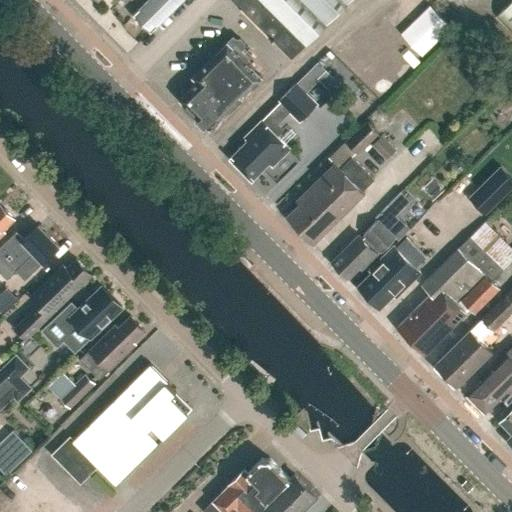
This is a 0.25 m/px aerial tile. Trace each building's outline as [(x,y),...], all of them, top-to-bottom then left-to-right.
[(182,0),(148,0),(134,15),(151,32),(182,0)] [(234,0),(286,52),(292,58),(324,27),(324,28),(349,3),(348,2),(350,0),(234,0)] [(511,0),(495,17),(511,33),(511,0)] [(422,53),(451,25),(431,5),(402,32),(422,53)] [(210,129),(262,77),(247,61),(252,55),(245,48),(246,44),(240,38),(236,39),(234,36),(192,76),(197,81),(180,98),(197,115),(195,120),(203,128),(208,127),(210,129)] [(300,120),(316,104),(295,83),(280,99),(300,120)] [(316,98),(322,91),(317,86),(311,93),(316,98)] [(290,149),(261,120),(244,137),(248,141),(230,158),(252,179),(269,163),(273,166),(290,149)] [(358,153),(379,132),(367,120),(346,140),(358,153)] [(387,158),(396,149),(382,134),(373,144),(387,158)] [(314,243),(364,194),(362,191),(373,179),(351,157),(340,168),(334,162),(296,200),(299,203),(287,215),(314,243)] [(511,176),(502,167),(471,198),(488,215),(511,190),(511,176)] [(397,213),(410,200),(400,191),(387,204),(397,213)] [(0,236),(6,231),(4,229),(14,218),(0,204),(0,236)] [(358,234),(332,261),(348,278),(359,267),(361,269),(377,253),(371,247),(374,244),(381,252),(395,238),(378,220),(363,234),(366,236),(363,239),(358,234)] [(42,263),(60,246),(39,225),(24,239),(16,231),(0,246),(0,272),(6,279),(15,271),(22,264),(31,274),(42,263)] [(430,292),(397,326),(425,354),(470,308),(474,312),(499,287),(492,279),(503,267),(470,234),(421,283),(430,292)] [(358,286),(380,308),(393,295),(397,298),(422,273),(395,245),(370,269),(372,272),(358,286)] [(36,328),(92,274),(76,258),(63,271),(60,267),(27,299),(35,307),(11,330),(22,341),(36,328)] [(122,306),(103,286),(78,309),(72,302),(43,330),(57,345),(68,335),(80,347),(122,306)] [(511,288),(436,363),(457,385),(492,351),(483,342),(511,313),(511,288)] [(133,341),(144,329),(130,315),(118,327),(115,323),(88,350),(88,351),(79,360),(99,380),(108,371),(109,371),(136,344),(133,341)] [(478,375),(482,379),(468,393),(485,410),(499,396),(503,400),(511,391),(511,355),(505,348),(478,375)] [(16,355),(3,367),(0,370),(0,408),(14,395),(18,400),(27,392),(4,368),(16,356),(28,368),(29,368),(16,355)] [(169,382),(151,363),(129,384),(130,385),(74,438),(70,434),(51,452),(80,482),(98,465),(115,483),(188,413),(171,397),(176,392),(168,383),(169,382)] [(70,408),(95,384),(85,374),(60,398),(70,408)] [(511,410),(503,420),(511,429),(511,437),(510,439),(511,441),(511,410)] [(7,449),(0,456),(0,461),(6,469),(16,459),(7,449)] [(247,472),(243,468),(229,483),(202,509),(204,511),(232,511),(237,507),(242,511),(254,511),(262,505),(290,479),(270,458),(261,458),(247,472)] [(299,511),(316,495),(295,474),(290,479),(262,505),(269,511),(299,511)]
